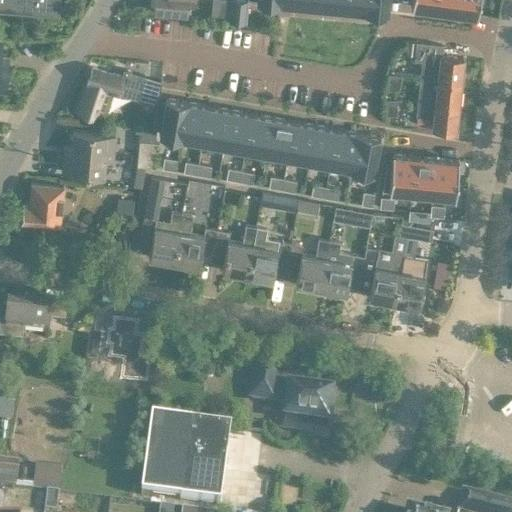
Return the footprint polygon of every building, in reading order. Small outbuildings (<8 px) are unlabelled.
[(0,0),(0,7),(57,12),(57,0),(0,0)] [(152,0),(152,8),(184,10),(184,0),(152,0)] [(245,11),(246,4),(245,0),(229,0),(228,19),(229,19),(244,20),(245,11)] [(341,0),(341,6),(363,8),(363,0),(341,0)] [(363,0),(363,8),(379,10),(379,8),(385,9),(386,1),(386,0),(363,0)] [(410,0),(410,7),(431,10),(432,0),(410,0)] [(432,0),(431,10),(452,13),(454,0),(432,0)] [(454,0),(452,13),(474,15),(475,0),(454,0)] [(418,74),(458,78),(461,54),(439,52),(440,44),(440,41),(415,38),(413,57),(421,58),(421,60),(419,60),(418,74)] [(406,39),(404,51),(412,52),(414,40),(406,39)] [(85,81),(76,109),(93,114),(94,111),(103,113),(110,90),(115,91),(116,90),(135,96),(143,73),(122,66),(119,74),(90,64),(85,81)] [(385,70),(383,86),(396,87),(398,72),(385,70)] [(418,74),(416,98),(456,102),(458,78),(418,74)] [(163,94),(157,131),(179,135),(185,98),(163,94)] [(394,111),(394,96),(382,96),(381,111),(394,111)] [(185,98),(179,135),(200,139),(207,102),(185,98)] [(454,127),(456,102),(416,98),(414,113),(416,113),(415,121),(431,123),(431,125),(454,127)] [(207,102),(200,139),(220,142),(219,147),(221,147),(228,106),(207,102)] [(228,106),(221,147),(242,151),(249,110),(228,106)] [(249,110),(242,151),(243,151),(244,146),(264,150),(271,114),(249,110)] [(271,114),(264,150),(285,154),(292,117),(271,114)] [(292,117),(285,154),(307,158),(313,121),(292,117)] [(313,121),(307,158),(328,162),(334,125),(313,121)] [(334,125),(328,162),(348,165),(347,170),(348,170),(355,129),(334,125)] [(62,142),(61,147),(111,152),(113,131),(71,127),(69,143),(62,142)] [(355,129),(348,170),(370,174),(378,133),(355,129)] [(137,138),(136,150),(152,152),(153,140),(137,138)] [(111,157),(111,152),(61,147),(59,169),(102,173),(103,156),(111,157)] [(136,150),(135,162),(144,163),(150,163),(152,152),(136,150)] [(383,166),(380,187),(409,190),(412,153),(390,151),(388,167),(383,166)] [(412,153),(409,190),(430,192),(434,155),(412,153)] [(162,154),(160,165),(173,168),(175,157),(162,154)] [(434,155),(430,192),(452,194),(456,157),(434,155)] [(183,158),(181,169),(194,171),(196,160),(183,158)] [(196,160),(194,171),(207,174),(209,163),(196,160)] [(226,165),(224,176),(237,178),(239,167),(226,165)] [(239,167),(237,178),(250,181),(252,170),(239,167)] [(140,184),(142,174),(133,172),(131,183),(140,184)] [(269,173),(267,184),(279,186),(282,175),(269,173)] [(282,175),(279,186),(292,189),(295,178),(282,175)] [(27,200),(22,200),(19,219),(57,223),(61,183),(30,180),(27,200)] [(311,181),(309,192),(322,194),(324,183),(311,181)] [(324,183),(322,194),(335,197),(337,186),(324,183)] [(272,190),(260,188),(259,194),(258,200),(270,202),(272,190)] [(361,188),(359,201),(370,203),(372,190),(361,188)] [(379,193),(378,205),(391,206),(392,195),(379,193)] [(113,212),(130,215),(133,197),(116,195),(113,212)] [(428,209),(428,213),(441,214),(442,203),(429,201),(428,209)] [(344,218),(346,205),(334,203),(332,215),(344,218)] [(406,213),(406,217),(427,219),(428,213),(428,209),(407,207),(406,213)] [(148,247),(146,254),(171,258),(180,210),(170,208),(168,218),(142,213),(136,245),(148,247)] [(190,212),(180,210),(171,258),(196,263),(197,256),(209,258),(215,227),(202,225),(201,233),(187,230),(190,212)] [(404,233),(401,249),(392,299),(417,303),(426,256),(411,253),(415,235),(429,238),(432,219),(427,219),(406,217),(400,216),(397,232),(404,233)] [(227,229),(215,227),(209,258),(221,260),(220,268),(245,272),(254,222),(243,220),(239,240),(226,237),(227,229)] [(245,272),(270,277),(271,270),(283,272),(289,241),(276,238),(275,246),(262,244),(266,224),(254,222),(245,272)] [(293,280),(319,285),(328,235),(316,233),(312,253),(299,251),(301,243),(289,241),(283,272),(295,274),(293,280)] [(328,235),(319,285),(344,290),(345,283),(357,285),(362,254),(365,242),(363,242),(361,251),(337,247),(339,237),(328,235)] [(365,242),(362,254),(357,285),(369,287),(367,294),(392,299),(401,249),(365,242)] [(0,322),(0,338),(20,341),(21,331),(47,333),(48,321),(63,322),(65,307),(49,306),(48,309),(6,305),(4,323),(0,322)] [(138,320),(112,316),(112,318),(113,318),(112,328),(107,328),(105,343),(109,344),(108,354),(107,354),(107,356),(122,358),(119,378),(146,381),(149,356),(140,355),(143,334),(135,333),(137,322),(138,322),(138,320)] [(206,364),(202,367),(201,372),(204,376),(209,377),(213,374),(214,369),(211,365),(206,364)] [(249,396),(271,399),(271,400),(285,401),(282,428),(324,434),(329,392),(286,387),(288,371),(253,367),(249,396)] [(11,390),(10,390),(0,388),(0,417),(9,418),(11,398),(11,390)] [(140,494),(218,504),(228,428),(150,418),(140,494)] [(17,464),(0,461),(0,483),(14,486),(15,482),(17,469),(17,464)] [(17,469),(15,482),(21,483),(24,481),(25,470),(17,469)] [(45,491),(43,511),(50,511),(54,511),(57,493),(45,491)] [(456,511),(457,511),(511,511),(511,504),(461,492),(456,511)]
